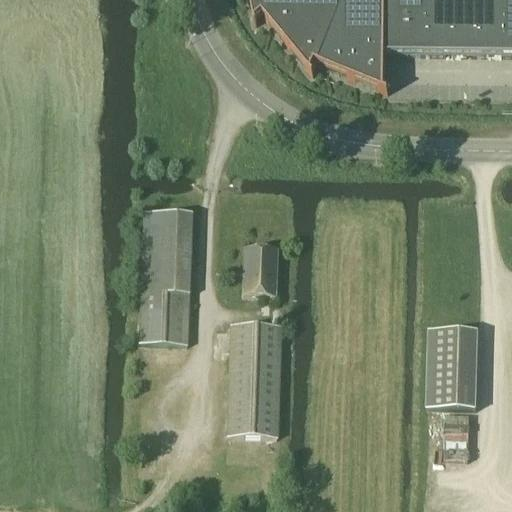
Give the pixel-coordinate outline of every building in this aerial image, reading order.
[(248,0),(255,30),(257,30),(256,26),(262,21),(265,24),(293,0),(248,0)] [(293,0),(265,24),(311,77),(315,69),(384,96),(384,0),(293,0)] [(511,0),(384,0),(385,60),(511,61),(511,0)] [(143,218),(138,350),(186,352),(190,220),(143,218)] [(242,301),(274,302),(276,256),(243,255),(242,301)] [(279,332),(229,331),(226,443),(276,444),(279,332)] [(427,414),(475,415),(477,337),(429,336),(427,414)]
